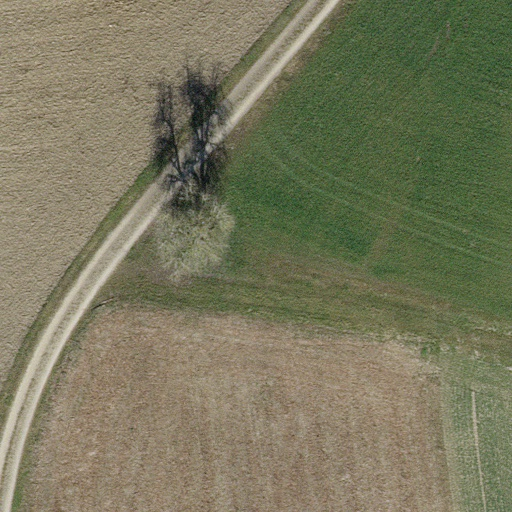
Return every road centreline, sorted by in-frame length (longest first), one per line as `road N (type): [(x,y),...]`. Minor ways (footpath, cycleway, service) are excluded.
road 1 (track): [(0,505),(27,386),(111,245),(322,0)]
road 2 (track): [(111,245),(511,333)]
